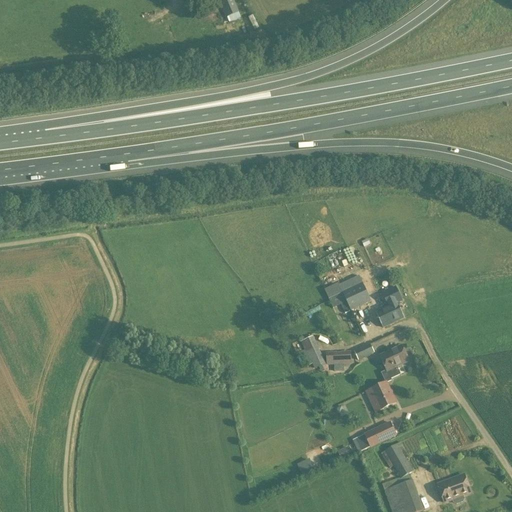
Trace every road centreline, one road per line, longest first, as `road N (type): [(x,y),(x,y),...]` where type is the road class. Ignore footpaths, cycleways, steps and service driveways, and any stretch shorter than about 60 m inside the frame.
road 1 (motorway): [(511,59),(44,137)]
road 2 (motorway): [(448,0),(366,55),(328,70),(44,137)]
road 3 (motorway): [(124,154),(511,86)]
road 4 (motorway): [(124,154),(382,142),(511,168)]
road 5 (unclassified): [(511,474),(414,327)]
road 6 (motorway): [(0,168),(124,154)]
